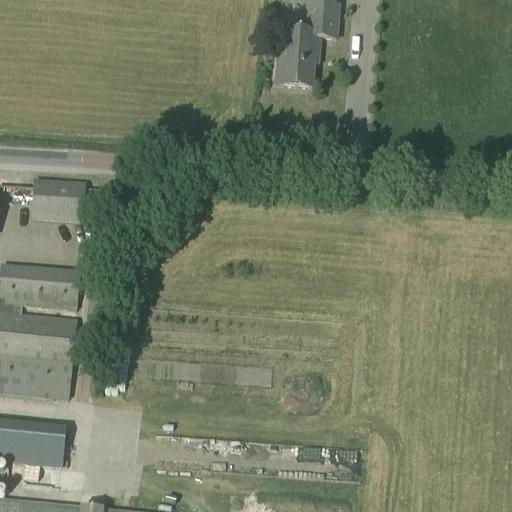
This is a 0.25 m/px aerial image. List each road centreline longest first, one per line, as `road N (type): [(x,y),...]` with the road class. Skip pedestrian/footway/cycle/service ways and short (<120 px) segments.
road 1 (unclassified): [(511,189),(202,166)]
road 2 (unclassified): [(0,152),(202,166)]
